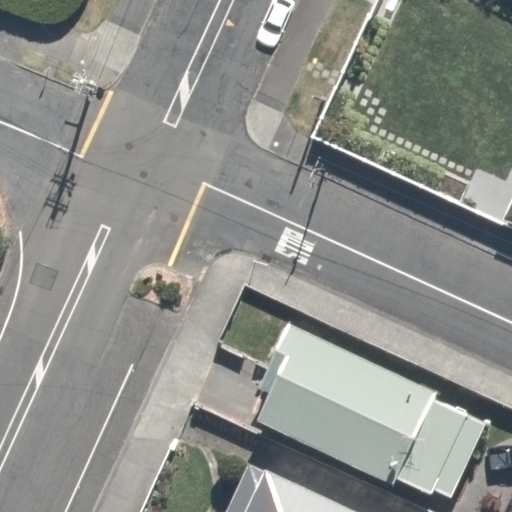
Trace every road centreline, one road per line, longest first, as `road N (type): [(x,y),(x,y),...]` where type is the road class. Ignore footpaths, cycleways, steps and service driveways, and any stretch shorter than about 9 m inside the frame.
road 1 (residential): [(150,165),(511,327)]
road 2 (residential): [(0,481),(150,165)]
road 3 (residential): [(150,165),(226,0)]
road 4 (residential): [(0,105),(150,165)]
